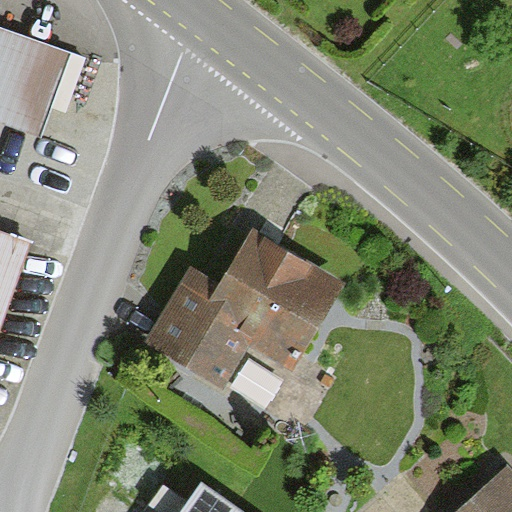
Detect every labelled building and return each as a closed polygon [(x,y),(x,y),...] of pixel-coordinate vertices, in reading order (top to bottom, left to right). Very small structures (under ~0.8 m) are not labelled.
[(71,57),(0,31),(0,126),(41,141),(71,57)] [(346,289),(255,234),(219,292),(187,272),(142,346),(221,393),(243,358),(288,385),(346,289)] [(0,325),(28,247),(0,237),(0,325)] [(511,511),(511,474),(510,471),(460,511),(511,511)] [(238,511),(197,483),(176,511),(238,511)]
